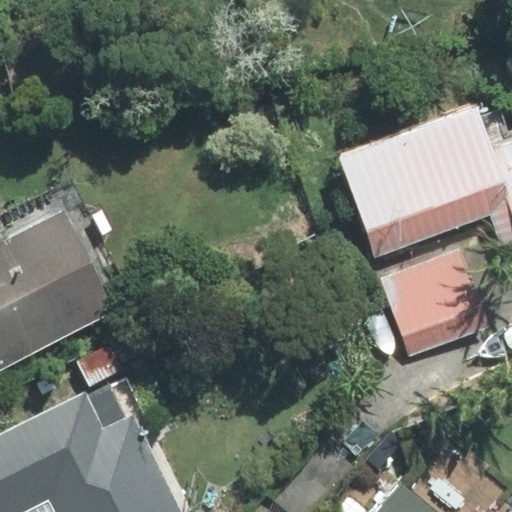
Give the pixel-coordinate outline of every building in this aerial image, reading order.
[(367,252),(479,208),(500,261),(511,256),(511,120),(476,134),(459,92),(324,146),(367,252)] [(0,223),(0,361),(106,308),(49,199),(0,223)] [(453,241),(373,272),(405,354),(484,323),(453,241)] [(176,511),(125,407),(95,423),(77,385),(0,422),(0,511),(8,511),(39,497),(46,511),(176,511)] [(441,511),(400,477),(369,511),(441,511)]
